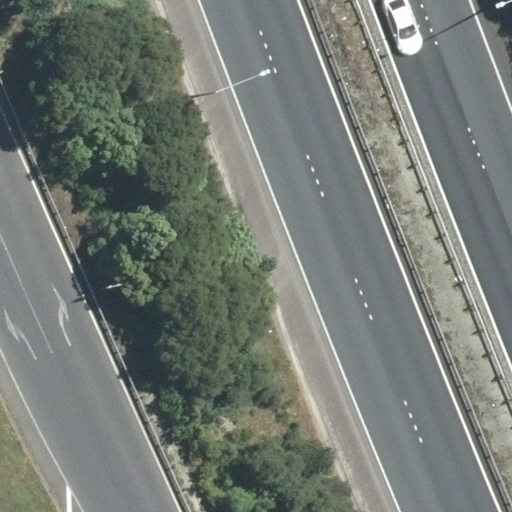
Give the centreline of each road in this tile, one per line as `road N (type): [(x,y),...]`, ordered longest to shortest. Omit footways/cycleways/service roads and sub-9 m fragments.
road 1 (motorway): [(452,511),(244,0)]
road 2 (motorway): [(146,511),(0,212)]
road 3 (motorway): [(417,0),(511,235)]
